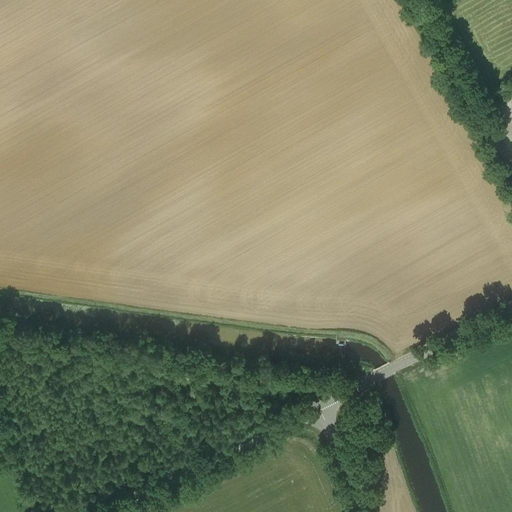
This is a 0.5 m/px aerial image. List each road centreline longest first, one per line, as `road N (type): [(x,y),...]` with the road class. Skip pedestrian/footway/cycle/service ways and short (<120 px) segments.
road 1 (tertiary): [(106,511),(316,405)]
road 2 (tertiary): [(316,405),(511,307)]
road 3 (unclassified): [(511,164),(420,0)]
